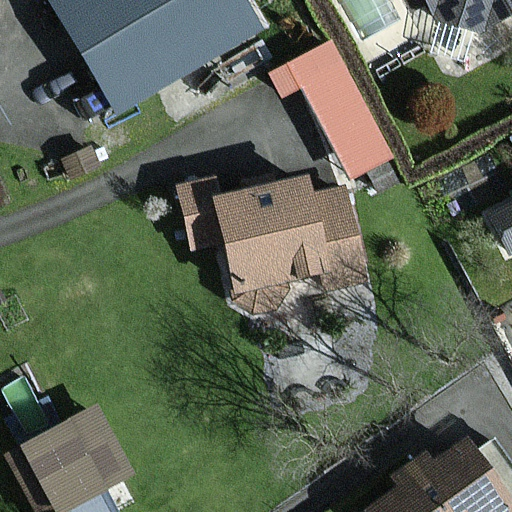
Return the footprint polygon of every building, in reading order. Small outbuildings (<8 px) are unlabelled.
[(257,24),(242,0),(52,0),(114,106),(257,24)] [(473,28),(511,7),(511,0),(425,0),(435,19),(473,28)] [(390,154),(330,45),(275,74),(286,93),(302,85),(351,175),(390,154)] [(364,276),(344,190),(319,196),(315,176),(230,195),(225,174),(178,185),(193,249),(230,241),(241,288),(257,284),(263,308),(275,305),(269,279),(328,265),(333,283),(364,276)] [(50,511),(130,472),(99,411),(11,456),(39,511),(50,511)] [(511,466),(494,443),(475,457),(465,444),(372,511),(505,511),(511,508),(511,466)]
